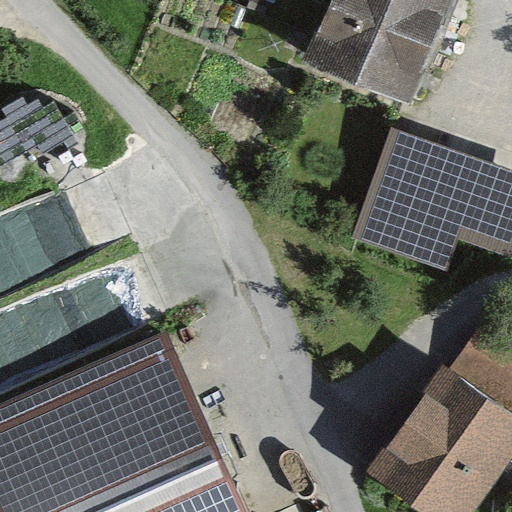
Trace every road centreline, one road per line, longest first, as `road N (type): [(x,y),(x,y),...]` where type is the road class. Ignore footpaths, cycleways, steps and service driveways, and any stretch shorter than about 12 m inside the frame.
road 1 (residential): [(36,0),(217,188),(341,511)]
road 2 (track): [(511,290),(467,313),(305,434)]
road 3 (track): [(511,141),(476,105),(464,70),(499,0)]
